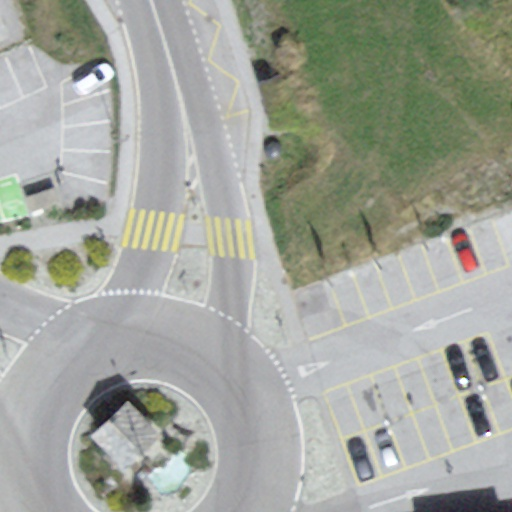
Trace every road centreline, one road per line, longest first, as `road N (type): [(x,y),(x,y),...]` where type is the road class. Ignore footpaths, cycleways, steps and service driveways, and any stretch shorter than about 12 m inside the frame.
road 1 (secondary): [(222,370),(231,237),(203,117),(156,17)]
road 2 (secondary): [(156,17),(153,226),(132,339)]
road 3 (secondary): [(240,511),(257,459),(253,423),(222,370)]
road 4 (secondary): [(46,388),(30,422),(26,459),(44,511)]
